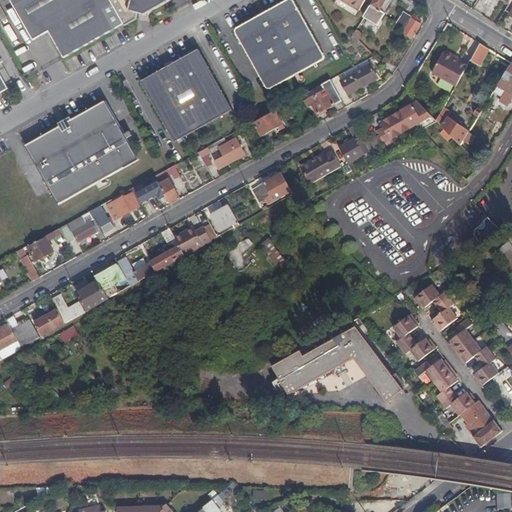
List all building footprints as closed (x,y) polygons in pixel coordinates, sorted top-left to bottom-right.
[(66,58),(70,56),(40,0),(13,0),(27,25),(35,40),(51,31),(58,43),(66,58)] [(40,0),(70,56),(127,24),(128,26),(140,19),(141,13),(142,4),(157,6),(158,9),(173,1),(172,0),(40,0)] [(235,31),(236,34),(266,88),(267,89),(270,89),(272,88),(304,70),(323,60),(324,58),(323,55),(293,1),(292,0),(288,0),(236,29),(235,31)] [(336,0),(337,1),(358,14),(366,0),(336,0)] [(386,0),(374,0),(364,18),(376,26),(384,14),(380,12),(386,0)] [(142,4),(141,13),(148,14),(158,9),(157,6),(142,4)] [(419,15),(414,12),(410,18),(402,32),(401,33),(410,40),(422,23),(417,19),(419,15)] [(402,32),(410,18),(403,13),(394,26),(402,32)] [(27,46),(40,51),(35,40),(27,25),(18,30),(27,46)] [(353,36),(358,42),(363,35),(356,30),(353,36)] [(35,40),(40,51),(42,51),(58,43),(51,31),(35,40)] [(481,66),(490,51),(481,45),(472,61),(481,66)] [(199,50),(140,83),(175,143),(232,111),(199,50)] [(456,88),(468,68),(455,60),(454,56),(448,53),(444,53),(433,74),(456,88)] [(372,64),(369,59),(345,72),(347,77),(356,73),(372,64)] [(380,77),(372,64),(356,73),(363,86),(380,77)] [(511,93),(511,64),(505,76),(493,93),(500,97),(505,89),(511,93)] [(0,93),(9,89),(0,72),(0,93)] [(356,73),(347,77),(343,79),(351,93),(363,86),(356,73)] [(342,99),(332,80),(324,84),(326,88),(308,98),(316,113),(342,99)] [(412,127),(431,115),(416,101),(409,105),(402,109),(412,127)] [(58,206),(139,161),(106,102),(71,122),(70,119),(64,122),(65,125),(25,147),(58,206)] [(482,113),(473,128),(487,136),(499,115),(486,107),(481,113),(482,113)] [(371,150),(412,127),(402,109),(383,120),(386,126),(378,130),(379,132),(365,140),(371,150)] [(452,137),(461,146),(463,142),(468,134),(449,115),(450,113),(444,109),(437,121),(447,132),(452,137)] [(283,125),(275,110),(255,122),(263,135),(283,125)] [(349,162),(371,150),(365,140),(356,124),(351,127),(356,137),(340,146),(349,162)] [(447,142),(452,137),(447,132),(441,137),(447,142)] [(474,137),(468,134),(463,142),(469,146),(474,137)] [(223,154),(215,159),(220,168),(247,154),(238,137),(219,148),(223,154)] [(211,152),(208,147),(199,152),(202,157),(207,154),(211,152)] [(311,183),(342,166),(333,152),(326,156),(314,162),(313,160),(301,167),(311,183)] [(314,162),(326,156),(324,153),(313,160),(314,162)] [(207,154),(202,157),(207,167),(213,164),(207,154)] [(177,164),(171,167),(174,172),(177,178),(183,175),(177,164)] [(168,169),(157,174),(160,180),(174,172),(171,167),(168,169)] [(292,191),(281,172),(274,176),(250,188),(258,204),(266,200),(268,205),(292,191)] [(172,178),(162,183),(173,203),(183,197),(172,178)] [(142,183),(135,187),(136,190),(136,191),(141,201),(149,196),(142,183)] [(117,208),(121,217),(139,207),(132,194),(136,191),(136,190),(135,187),(112,199),(117,208)] [(94,219),(103,236),(115,229),(102,205),(90,212),(94,219)] [(220,230),(237,221),(228,205),(212,214),(220,230)] [(117,208),(110,211),(115,220),(121,217),(117,208)] [(90,212),(67,224),(71,231),(73,230),(79,241),(97,232),(91,221),(94,219),(90,212)] [(476,230),(487,242),(501,229),(490,216),(476,230)] [(69,242),(75,238),(71,231),(67,224),(61,228),(69,242)] [(185,254),(212,239),(204,227),(197,231),(196,230),(189,234),(187,231),(175,237),(185,254)] [(158,270),(185,254),(175,237),(170,228),(164,231),(169,240),(172,239),(178,248),(173,250),(153,261),(158,270)] [(57,230),(28,245),(37,259),(54,250),(49,240),(59,234),(57,230)] [(169,240),(164,231),(162,232),(173,250),(178,248),(172,239),(169,240)] [(238,258),(258,245),(251,234),(231,247),(238,258)] [(271,237),(261,244),(275,264),(284,258),(271,237)] [(497,253),(502,259),(511,251),(511,248),(508,244),(497,253)] [(18,251),(28,270),(35,266),(25,247),(18,251)] [(511,251),(502,259),(511,272),(511,251)] [(131,285),(158,270),(153,261),(134,271),(125,258),(118,262),(119,265),(126,276),(131,285)] [(119,265),(97,276),(99,281),(103,288),(108,297),(119,291),(114,282),(126,276),(119,265)] [(34,280),(40,276),(35,266),(28,270),(34,280)] [(109,298),(108,297),(103,288),(99,281),(77,293),(81,300),(86,310),(109,298)] [(438,307),(450,297),(446,291),(441,295),(433,284),(414,298),(420,305),(422,303),(425,308),(434,301),(438,307)] [(467,294),(462,288),(455,294),(460,300),(467,294)] [(406,293),(410,298),(415,294),(411,289),(406,293)] [(62,297),(54,302),(66,322),(81,313),(86,310),(81,300),(67,307),(62,297)] [(455,304),(450,297),(438,307),(442,313),(434,319),(437,323),(436,324),(441,331),(458,318),(450,307),(455,304)] [(36,321),(44,334),(64,323),(57,310),(44,317),(41,312),(33,316),(36,321)] [(396,342),(401,349),(413,340),(409,334),(417,327),(414,323),(416,321),(411,314),(393,328),(401,339),(396,342)] [(511,339),(493,315),(486,320),(491,326),(504,343),(508,350),(511,346),(511,339)] [(8,323),(12,330),(19,327),(17,323),(13,316),(7,320),(8,323)] [(366,371),(382,358),(364,334),(370,330),(361,318),(360,316),(344,325),(308,346),(299,352),(291,356),(287,358),(273,366),(280,378),(272,383),(280,395),(287,391),(289,395),(335,369),(344,364),(356,357),(366,371)] [(456,353),(474,339),(465,328),(472,323),(468,317),(456,325),(461,331),(450,340),(453,344),(451,346),(456,353)] [(12,330),(22,347),(40,336),(30,320),(27,321),(25,318),(17,323),(19,327),(12,330)] [(8,323),(0,327),(0,358),(22,347),(12,330),(8,323)] [(76,323),(60,335),(69,347),(85,336),(76,323)] [(413,340),(401,349),(407,356),(411,353),(418,361),(436,348),(432,341),(430,343),(426,339),(418,345),(413,340)] [(480,361),(492,352),(486,345),(481,349),(474,339),(456,353),(461,359),(463,357),(466,362),(475,355),(480,361)] [(483,384),(499,372),(491,361),(495,357),(492,352),(480,361),(484,366),(475,373),(479,378),(476,380),(482,387),(484,385),(483,384)] [(405,389),(382,358),(366,371),(389,401),(405,389)] [(426,370),(436,382),(453,370),(446,361),(444,362),(441,358),(429,366),(425,360),(414,369),(419,375),(426,370)] [(347,369),(344,364),(335,369),(338,375),(347,369)] [(453,370),(436,382),(442,391),(437,394),(442,401),(451,394),(446,389),(457,380),(454,375),(456,374),(453,370)] [(100,384),(88,371),(81,377),(93,390),(100,384)] [(463,413),(480,401),(474,392),(472,394),(457,405),(463,413)] [(463,413),(460,416),(482,447),(503,432),(480,401),(463,413)] [(238,489),(237,487),(234,482),(226,488),(204,506),(208,511),(221,511),(217,506),(238,489)] [(464,490),(456,496),(459,500),(467,494),(464,490)] [(172,511),(165,502),(163,504),(159,511),(172,511)]
